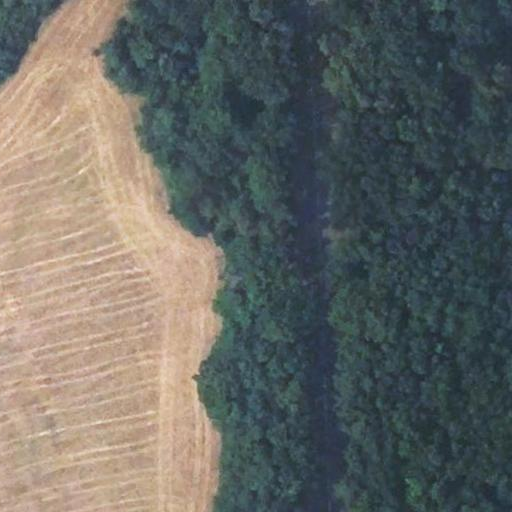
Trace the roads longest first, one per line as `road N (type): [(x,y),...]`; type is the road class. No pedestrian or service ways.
road 1 (tertiary): [(306,0),(330,511)]
road 2 (track): [(511,237),(413,0)]
